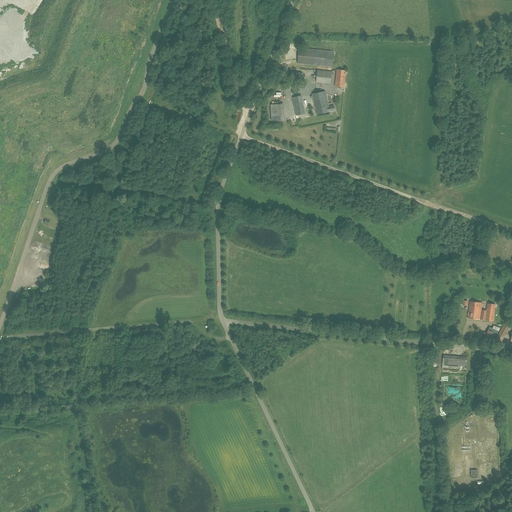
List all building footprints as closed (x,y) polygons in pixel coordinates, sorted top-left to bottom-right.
[(299,48),(297,64),(332,67),(334,54),(335,54),(336,52),(332,51),(332,48),(327,48),(321,48),(321,47),(317,47),(317,50),(299,48)] [(332,71),(318,70),(316,82),(331,84),(332,71)] [(337,70),(335,86),(345,87),(346,71),(337,70)] [(329,107),(325,91),(312,94),(317,114),(330,111),(335,110),(334,106),(329,107)] [(302,95),(292,97),(296,115),(306,113),(302,95)] [(284,104),(270,104),(271,121),(285,120),(284,104)] [(467,318),(480,320),(482,302),(469,301),(467,318)] [(487,303),(486,310),(482,310),(481,320),(493,321),(495,309),(495,304),(487,303)] [(501,330),(506,332),(510,326),(505,323),(501,330)] [(492,342),(495,333),(488,330),(484,339),(492,342)] [(497,336),(494,343),(500,345),(503,339),(497,336)] [(442,370),(447,370),(466,372),(467,357),(443,355),(442,370)]
